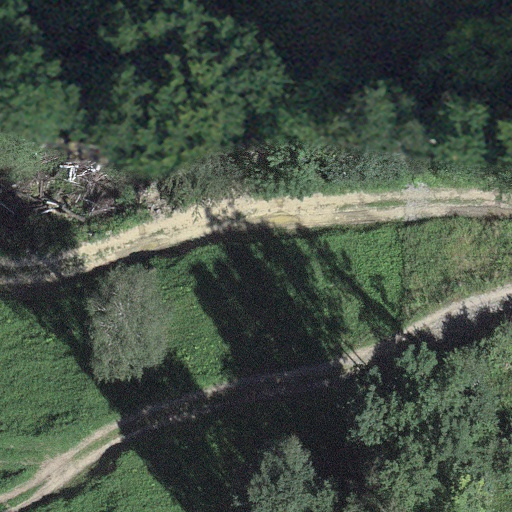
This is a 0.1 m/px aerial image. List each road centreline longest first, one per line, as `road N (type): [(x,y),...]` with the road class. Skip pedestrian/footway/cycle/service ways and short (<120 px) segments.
road 1 (track): [(0,511),(167,416),(394,333),(511,301)]
road 2 (track): [(0,268),(35,272),(170,227),(511,207)]
